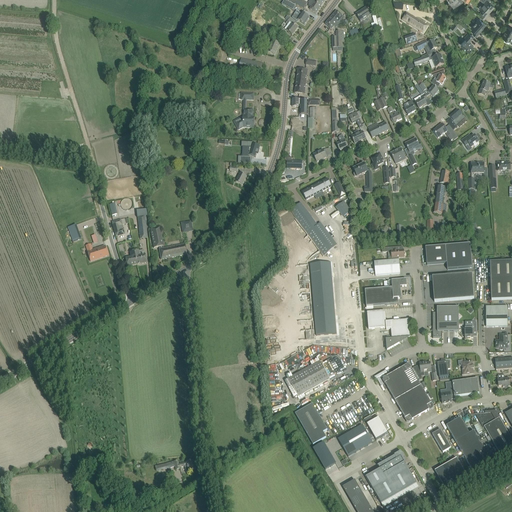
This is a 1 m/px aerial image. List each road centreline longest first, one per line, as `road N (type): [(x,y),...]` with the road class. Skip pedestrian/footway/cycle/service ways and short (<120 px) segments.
road 1 (unclassified): [(218,511),(182,271)]
road 2 (unclassified): [(131,302),(93,174),(0,151)]
road 3 (residential): [(264,184),(291,187),(424,121),(462,90)]
road 4 (tertiary): [(264,184),(289,63),(336,0)]
road 5 (track): [(54,0),(57,41),(93,174)]
road 6 (tertiary): [(0,383),(131,302)]
road 7 (unclassified): [(403,437),(367,377),(421,349)]
road 8 (tertiary): [(182,271),(230,233),(264,184)]
